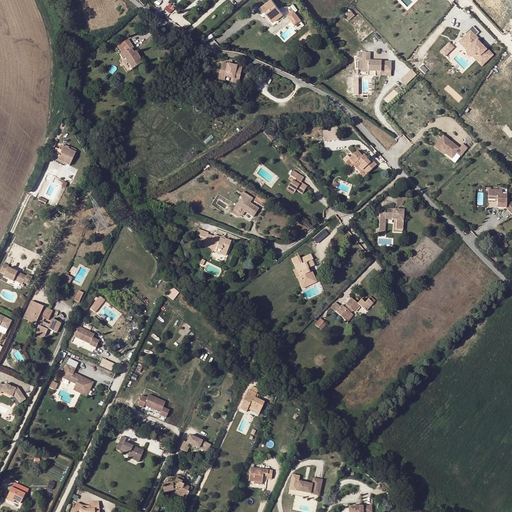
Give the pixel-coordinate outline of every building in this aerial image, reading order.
[(271,0),(269,0),(261,6),(273,22),(283,14),(271,0)] [(164,9),(171,13),(175,7),(168,3),(164,9)] [(352,13),(349,9),(343,14),(346,18),(352,13)] [(287,15),(291,20),(295,17),(296,19),(297,18),(299,20),(300,19),(293,10),(287,15)] [(479,33),(473,27),(465,34),(466,35),(458,43),(466,52),(467,59),(472,58),(482,68),(494,56),(479,41),(480,39),(476,36),(479,33)] [(131,49),(133,48),(128,39),(116,47),(121,53),(119,54),(122,59),(124,57),(132,69),(142,62),(135,52),(134,53),(131,49)] [(444,56),(454,47),(449,42),(439,51),(444,56)] [(369,52),(361,52),(361,61),(362,61),(361,71),(367,71),(374,71),(380,72),(380,70),(390,71),(390,62),(368,61),(369,52)] [(203,63),(198,69),(202,73),(207,67),(203,63)] [(242,65),(232,63),(231,66),(233,66),(231,71),(237,73),(238,69),(240,70),(242,65)] [(411,69),(400,80),(406,85),(417,74),(411,69)] [(268,129),(263,133),(270,141),(275,137),(268,129)] [(458,148),(442,135),(433,147),(437,151),(440,148),(445,152),(444,153),(451,158),(455,153),(459,157),(466,148),(462,144),(458,148)] [(68,149),(65,147),(61,146),(59,149),(55,148),(53,154),(59,157),(58,158),(64,161),(63,163),(69,166),(76,153),(68,149)] [(349,166),(352,164),(353,163),(353,164),(356,162),(360,165),(359,167),(366,175),(376,165),(372,161),(371,162),(370,163),(367,160),(368,159),(363,154),(361,156),(356,151),(345,162),(349,166)] [(292,180),(288,187),(295,191),(296,190),(302,194),(307,186),(303,184),(302,185),(299,184),(300,182),(303,177),(293,171),(290,176),(295,179),(294,182),(292,180)] [(490,196),(490,190),(487,190),(487,199),(496,200),(496,197),(490,196)] [(501,190),(490,190),(490,196),(496,197),(496,200),(496,208),(505,208),(511,214),(511,212),(511,203),(511,202),(506,201),(506,194),(501,194),(501,190)] [(250,197),(242,192),(239,197),(241,198),(233,210),(239,214),(241,209),(244,211),(253,217),(258,209),(250,203),(252,200),(253,199),(250,197)] [(253,199),(252,200),(264,208),(268,203),(252,193),(250,197),(253,199)] [(396,230),(402,230),(403,210),(387,209),(387,213),(380,213),(379,221),(377,220),(376,228),(377,228),(379,228),(379,230),(378,234),(384,234),(385,219),(394,220),(396,220),(396,230)] [(402,232),(402,230),(396,230),(396,220),(394,220),(393,232),(402,232)] [(206,239),(207,235),(208,233),(198,229),(195,235),(206,239)] [(323,229),(313,239),(317,243),(328,233),(323,229)] [(213,237),(207,235),(206,239),(203,246),(209,248),(209,246),(226,252),(230,242),(213,236),(213,237)] [(225,256),(226,252),(209,246),(209,248),(215,250),(214,252),(225,256)] [(306,269),(308,269),(314,266),(311,260),(313,259),(311,254),(299,259),(298,256),(291,259),(296,269),(293,270),(297,278),(300,277),(303,285),(313,280),(309,272),(308,273),(306,269)] [(8,267),(3,264),(0,271),(0,273),(4,276),(3,278),(13,283),(13,281),(22,285),(23,284),(24,284),(29,286),(32,278),(27,276),(26,277),(8,268),(8,267)] [(72,278),(66,275),(65,277),(64,278),(64,280),(64,281),(64,282),(66,284),(67,285),(68,286),(72,278)] [(316,282),(315,279),(313,280),(303,285),(301,286),(302,288),(316,282)] [(173,300),(179,292),(172,287),(166,295),(173,300)] [(79,291),(74,301),(79,303),(83,294),(79,291)] [(95,313),(104,300),(99,295),(89,308),(95,313)] [(373,303),(368,299),(366,301),(365,303),(361,300),(357,304),(351,298),(345,305),(347,306),(345,308),(343,307),(341,305),(340,307),(335,302),(330,308),(344,320),(350,313),(352,311),(353,312),(359,305),(366,311),(373,303)] [(29,305),(32,306),(27,316),(32,318),(30,322),(35,325),(43,307),(31,301),(29,305)] [(32,306),(29,305),(23,319),(30,322),(32,318),(27,316),(32,306)] [(353,315),(350,313),(344,320),(347,322),(353,315)] [(12,322),(4,318),(0,325),(0,326),(7,330),(12,322)] [(38,326),(35,333),(45,337),(48,329),(56,333),(61,324),(52,319),(50,326),(42,322),(40,327),(38,326)] [(320,319),(315,325),(318,328),(324,322),(320,319)] [(94,335),(78,328),(74,338),(90,345),(89,346),(96,349),(99,342),(93,339),(94,335)] [(102,359),(100,364),(113,369),(115,363),(102,359)] [(65,380),(76,385),(74,389),(77,391),(77,393),(87,398),(94,383),(74,374),(76,370),(66,365),(61,377),(65,379),(65,380)] [(58,385),(52,382),(49,389),(55,391),(58,385)] [(0,385),(0,394),(1,395),(2,393),(12,398),(13,396),(18,403),(24,398),(17,389),(16,390),(5,385),(1,386),(1,385),(0,385)] [(255,398),(257,394),(251,391),(248,390),(239,410),(246,413),(248,409),(249,407),(260,412),(264,402),(256,399),(255,398)] [(141,395),(137,405),(143,407),(144,405),(160,412),(159,415),(165,417),(169,410),(162,407),(165,402),(148,394),(147,398),(141,395)] [(184,440),(180,448),(185,450),(187,446),(188,442),(199,447),(200,444),(205,446),(203,449),(207,451),(211,444),(190,434),(186,442),(184,440)] [(116,449),(120,452),(121,450),(130,453),(129,455),(128,458),(138,462),(143,451),(124,442),(126,439),(122,437),(116,449)] [(249,481),(254,482),(261,483),(262,476),(263,474),(267,474),(267,476),(267,478),(271,479),(272,470),(250,468),(249,481)] [(178,491),(177,493),(180,495),(181,493),(187,496),(189,492),(188,491),(189,487),(181,483),(184,479),(177,476),(174,483),(176,484),(175,487),(173,487),(173,482),(165,483),(165,487),(163,487),(163,492),(168,491),(168,493),(174,493),(174,492),(173,489),(175,489),(178,491)] [(311,484),(298,481),(296,491),(310,494),(311,489),(320,491),(323,480),(313,478),(311,484)] [(11,488),(7,497),(14,501),(21,504),(25,494),(11,488)]
